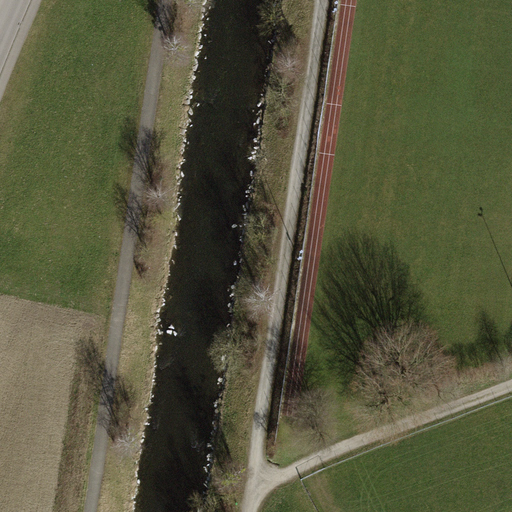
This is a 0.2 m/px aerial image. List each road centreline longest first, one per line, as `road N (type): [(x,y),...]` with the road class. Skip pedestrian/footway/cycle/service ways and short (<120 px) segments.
road 1 (track): [(168,0),(89,511)]
road 2 (track): [(250,511),(322,0)]
